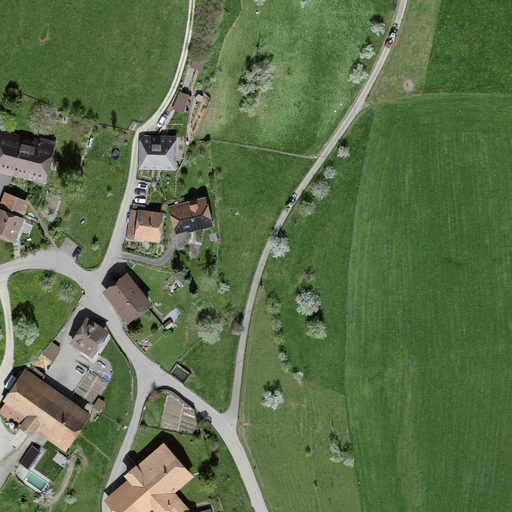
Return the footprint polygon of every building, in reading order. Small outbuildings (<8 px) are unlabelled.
[(182,94),(177,108),(181,110),(184,103),(188,105),(191,97),(182,94)] [(58,141),(0,126),(0,171),(47,183),(58,141)] [(174,164),(176,140),(154,139),(154,143),(143,143),(142,163),(174,164)] [(0,205),(0,208),(22,216),(28,200),(5,192),(0,205)] [(206,196),(168,206),(176,235),(214,225),(206,196)] [(22,216),(0,208),(0,235),(16,241),(25,217),(22,216)] [(164,212),(131,209),(128,237),(161,241),(164,212)] [(151,304),(127,273),(104,291),(127,321),(151,304)] [(108,332),(86,318),(70,343),(92,357),(108,332)] [(43,351),(53,359),(62,348),(52,340),(43,351)] [(40,351),(29,369),(42,378),(54,360),(40,351)] [(91,414),(25,369),(3,401),(6,403),(1,411),(33,433),(35,430),(66,450),(91,414)] [(172,511),(191,511),(176,492),(195,475),(164,442),(125,474),(129,479),(106,498),(117,511),(159,511),(167,506),(172,511)]
